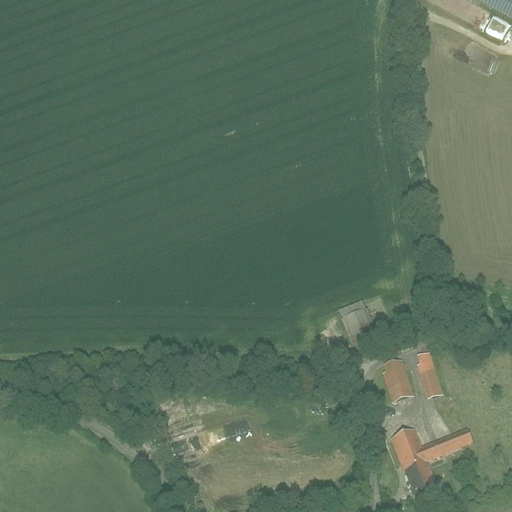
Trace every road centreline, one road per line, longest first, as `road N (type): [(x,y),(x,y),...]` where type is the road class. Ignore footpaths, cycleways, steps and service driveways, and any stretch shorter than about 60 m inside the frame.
road 1 (residential): [(412,0),(418,146),(433,246),(452,306)]
road 2 (residential): [(452,306),(434,329),(370,373),(373,511)]
road 3 (residential): [(178,511),(125,447),(0,389)]
